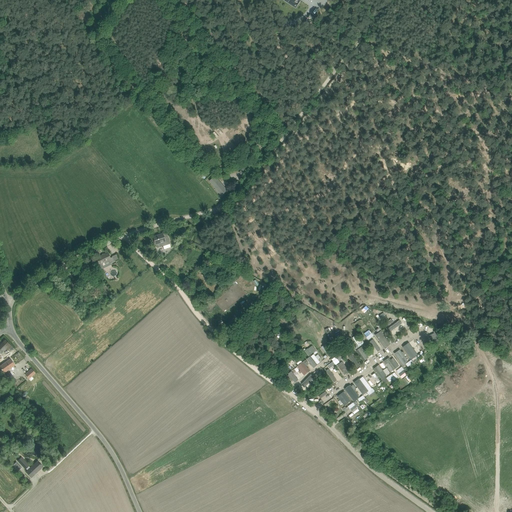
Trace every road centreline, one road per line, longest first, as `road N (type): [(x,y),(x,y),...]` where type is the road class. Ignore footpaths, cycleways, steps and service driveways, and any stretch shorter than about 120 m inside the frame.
road 1 (unclassified): [(431,511),(217,337),(123,234)]
road 2 (track): [(246,184),(392,0)]
road 3 (unclassified): [(137,511),(106,445),(10,326)]
road 4 (unclassified): [(123,234),(213,211),(246,184)]
road 5 (unclassified): [(7,302),(123,234)]
